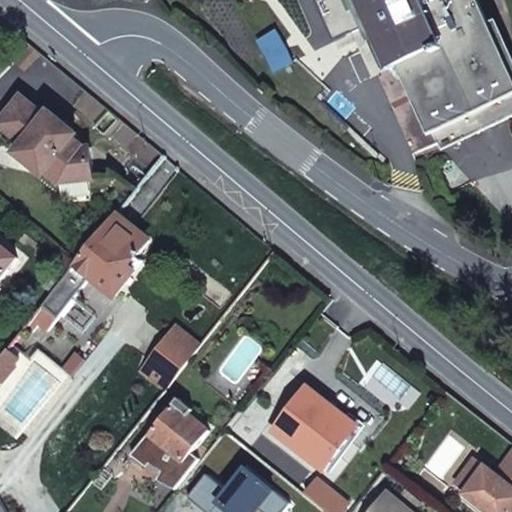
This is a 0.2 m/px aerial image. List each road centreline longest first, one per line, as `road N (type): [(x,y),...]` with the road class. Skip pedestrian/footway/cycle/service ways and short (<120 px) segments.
road 1 (secondary): [(84,55),(511,399)]
road 2 (tertiary): [(511,286),(354,195),(166,44),(123,37),(84,55)]
